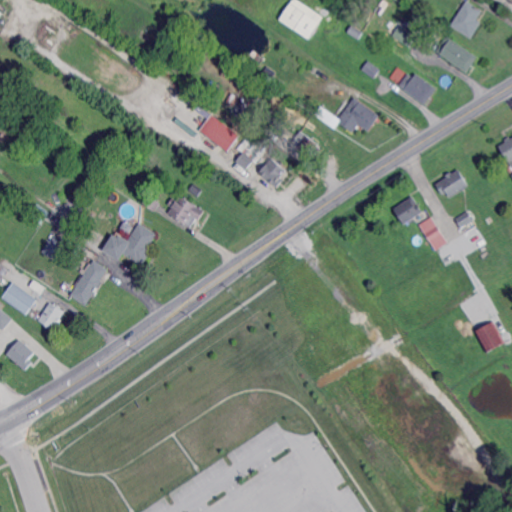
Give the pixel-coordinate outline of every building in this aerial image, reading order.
[(278,90),(178,24),(193,0),(215,0),(300,56),(278,90)] [(308,40),(280,20),(293,0),(300,0),(324,17),(308,40)] [(472,39),(451,26),(467,1),(483,11),(477,20),(482,23),(472,39)] [(410,47),(394,35),(402,24),(418,35),(410,47)] [(467,73),(436,52),(447,37),(469,53),(478,58),(467,73)] [(188,55),(174,46),(177,41),(191,50),(188,55)] [(375,79),(363,69),(370,60),(382,70),(375,79)] [(321,78),(308,70),(313,62),(325,70),(321,78)] [(413,77),(416,74),(437,89),(425,105),(399,86),(408,73),(413,77)] [(369,132),(359,124),(353,133),(338,122),(355,98),(380,116),(369,132)] [(256,129),(243,119),(252,106),(265,116),(256,129)] [(228,150),(201,129),(213,114),(240,135),(228,150)] [(277,143),(263,133),(269,125),(282,135),(277,143)] [(316,157),(312,154),(309,158),(291,145),(301,131),(319,144),(317,146),(322,149),(316,157)] [(287,171),(281,178),(284,181),(277,189),(260,173),(263,170),(255,162),(247,171),(236,162),(244,153),(239,149),(250,136),(266,151),(265,152),(287,171)] [(511,166),(500,147),(503,144),(506,142),(505,140),(506,140),(508,138),(509,138),(510,140),(511,138),(511,166)] [(464,179),(469,185),(464,189),(463,189),(450,198),(446,192),(443,195),(436,185),(444,179),(445,178),(447,177),(446,176),(451,172),(452,174),(459,170),(464,179)] [(199,195),(189,189),(194,182),(203,188),(199,195)] [(136,194),(129,190),(133,184),(140,189),(136,194)] [(156,211),(144,203),(150,194),(162,202),(156,211)] [(207,210),(201,220),(198,218),(193,227),(171,212),(175,206),(170,204),(174,198),(179,200),(183,195),(207,210)] [(404,225),(394,209),(409,199),(411,198),(413,196),(422,210),(423,212),(413,219),(404,225)] [(413,217),(417,224),(430,215),(425,208),(413,217)] [(462,227),(458,220),(457,219),(465,214),(466,214),(467,213),(470,211),(474,219),(474,220),(472,221),(462,227)] [(88,222),(85,219),(90,213),(93,216),(88,222)] [(436,251),(421,227),(419,225),(431,218),(432,217),(448,243),(436,251)] [(151,246),(155,248),(145,263),(142,260),(140,263),(126,253),(121,260),(105,249),(115,234),(120,237),(122,235),(130,241),(142,223),(159,234),(151,246)] [(59,261),(45,251),(56,233),(71,243),(59,261)] [(88,305),(73,295),(96,260),(110,269),(103,280),(105,281),(88,305)] [(38,303),(26,295),(34,284),(30,281),(33,277),(48,287),(38,303)] [(37,298),(13,281),(3,297),(27,313),(37,298)] [(61,324),(60,322),(55,329),(40,319),(52,302),(67,312),(62,318),(64,319),(61,324)] [(4,329),(0,325),(0,309),(1,308),(13,318),(4,329)] [(487,351),(477,329),(494,320),(504,341),(487,351)] [(31,347),(37,352),(31,359),(35,362),(28,370),(9,354),(22,339),(26,343),(31,347)]
